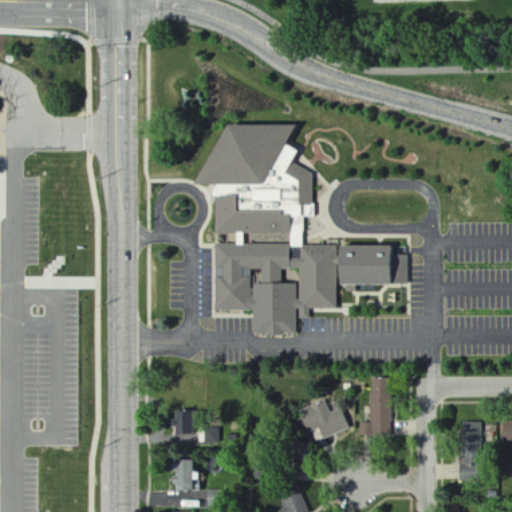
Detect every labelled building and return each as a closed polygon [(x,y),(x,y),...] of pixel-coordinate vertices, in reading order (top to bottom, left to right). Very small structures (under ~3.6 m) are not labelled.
[(293,125),(222,125),(195,185),(216,185),(216,234),(238,234),(238,244),(216,244),(216,310),(253,310),(253,335),(298,335),(298,319),(310,319),(310,309),(338,309),(338,285),(347,285),(347,292),(356,292),(356,285),(408,285),(409,247),(304,246),(304,218),(314,218),(314,173),(293,164),(293,158),(296,151),(284,145),(293,125)] [(392,436),(393,379),(372,379),(371,423),(362,423),(362,435),(392,436)] [(350,429),(343,409),(331,413),(327,402),(298,413),(307,435),(321,429),(325,439),(350,429)] [(173,412),(173,435),(186,434),(186,412),(173,412)] [(511,420),(503,421),(503,443),(511,442),(511,420)] [(478,438),(483,439),(483,423),(462,423),(462,481),(477,481),(478,438)] [(174,491),(192,490),(192,481),(198,481),(197,473),(192,473),(191,461),(174,461),(174,491)] [(285,511),(283,511),(308,511),(305,491),(283,495),(285,511)]
